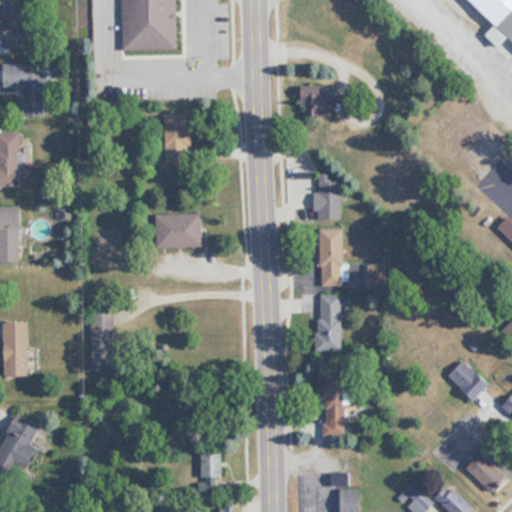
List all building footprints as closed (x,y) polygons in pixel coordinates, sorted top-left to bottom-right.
[(28,0),(2,0),(3,46),(29,46),(28,0)] [(178,0),(123,0),(123,49),(178,49),(178,0)] [(511,0),(468,0),(496,26),(487,35),(501,48),(509,38),(511,40),(511,0)] [(47,69),(28,70),(27,62),(4,62),(5,84),(25,84),(26,114),(48,113),(47,69)] [(304,115),(334,115),(334,86),(304,86),(304,115)] [(166,162),(192,162),(192,113),(167,113),(166,162)] [(0,130),(0,184),(33,184),(33,166),(21,166),(21,131),(0,130)] [(342,218),(342,180),(332,180),(332,173),(317,173),(317,219),(342,218)] [(0,205),(0,260),(23,260),(23,205),(0,205)] [(205,245),(205,213),(159,213),(159,245),(205,245)] [(511,214),(510,213),(498,225),(511,238),(511,315),(505,322),(511,329),(511,214)] [(321,228),(321,285),(344,285),(344,228),(321,228)] [(372,274),(372,286),(386,286),(386,274),(372,274)] [(319,350),(343,350),(343,294),(319,294),(319,350)] [(112,348),(112,310),(91,310),(91,368),(123,368),(123,348),(112,348)] [(6,320),(7,373),(31,372),(30,320),(6,320)] [(451,373),(475,398),(490,383),(465,359),(451,373)] [(346,376),(322,376),(322,435),(346,434),(346,376)] [(40,446),(34,443),(43,423),(18,412),(0,452),(0,462),(27,475),(40,446)] [(223,478),(223,452),(202,452),(202,491),(218,491),(218,478),(223,478)] [(493,490),(507,475),(482,452),(468,466),(493,490)] [(414,511),(425,511),(435,502),(413,480),(398,495),(414,511)] [(477,511),(479,510),(452,483),(438,497),(453,511),(477,511)] [(342,488),(341,511),(362,511),(362,488),(342,488)]
